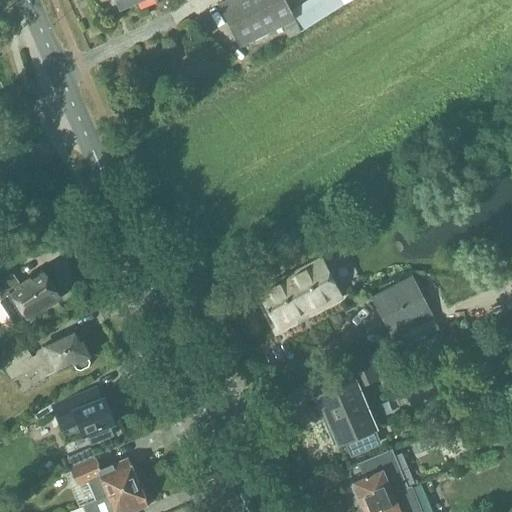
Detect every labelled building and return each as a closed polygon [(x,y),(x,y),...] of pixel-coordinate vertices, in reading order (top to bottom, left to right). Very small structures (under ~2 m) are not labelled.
[(114,0),(120,11),(144,0),(114,0)] [(284,0),(227,0),(218,5),(239,47),(281,26),(287,38),(301,31),(284,0)] [(259,291),(279,331),(344,298),(323,258),(259,291)] [(13,273),(0,280),(0,296),(2,299),(0,300),(0,302),(15,325),(59,296),(43,272),(22,286),(13,273)] [(411,275),(372,296),(393,337),(433,317),(411,275)] [(452,326),(399,354),(408,371),(445,352),(461,343),(452,326)] [(39,349),(37,355),(47,375),(56,370),(74,362),(76,367),(81,370),(89,366),(90,362),(75,330),(45,345),(46,346),(39,349)] [(26,347),(1,363),(7,373),(32,357),(26,347)] [(333,424),(335,427),(331,429),(337,443),(340,442),(342,444),(349,441),(354,454),(380,444),(375,431),(378,429),(376,426),(380,425),(375,412),(371,414),(360,387),(382,378),(373,356),(351,365),(357,382),(321,397),(331,422),(332,425),(333,424)] [(113,436),(109,425),(114,423),(104,399),(100,400),(94,387),(52,404),(62,429),(79,422),(84,436),(87,435),(91,445),(113,436)] [(453,427),(434,435),(437,443),(456,434),(453,427)] [(511,434),(491,442),(495,451),(511,444),(511,434)] [(90,448),(67,458),(72,471),(95,461),(90,448)] [(365,477),(354,482),(365,507),(409,488),(395,455),(380,462),(378,457),(360,464),(365,477)] [(72,471),(71,471),(78,486),(88,482),(96,500),(96,501),(139,483),(131,464),(118,469),(116,465),(115,465),(101,471),(97,460),(95,461),(72,471)] [(85,511),(134,511),(133,508),(147,502),(139,483),(96,501),(96,500),(83,505),(85,511)] [(422,511),(412,487),(409,488),(365,507),(366,511),(422,511)]
